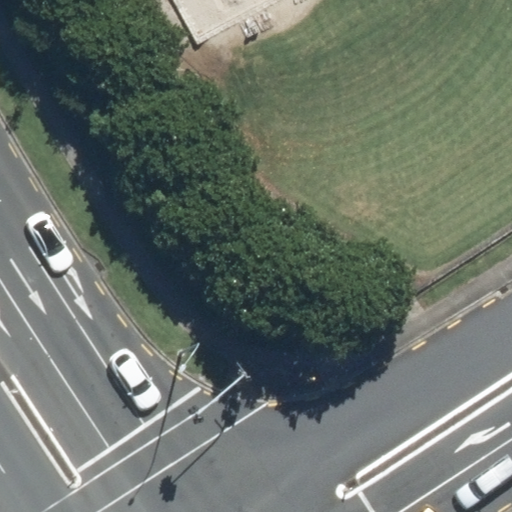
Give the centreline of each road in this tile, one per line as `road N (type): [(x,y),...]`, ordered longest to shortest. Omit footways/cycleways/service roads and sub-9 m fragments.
road 1 (secondary): [(0,190),(206,511)]
road 2 (tertiary): [(230,511),(511,335)]
